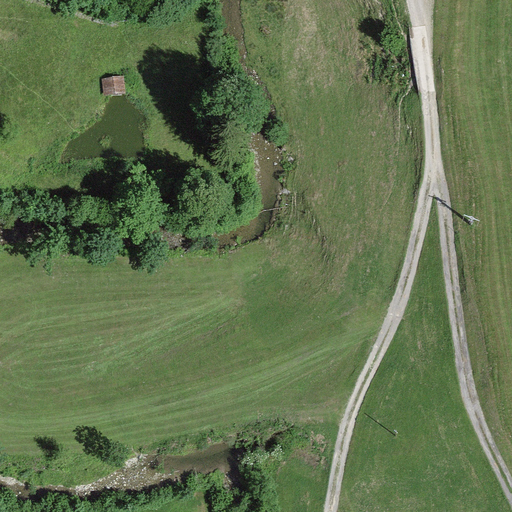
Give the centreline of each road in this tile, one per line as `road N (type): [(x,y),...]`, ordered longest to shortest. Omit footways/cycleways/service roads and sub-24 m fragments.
road 1 (track): [(331,511),(346,427),(393,312),(437,169)]
road 2 (track): [(511,494),(472,403),(437,169)]
road 3 (track): [(437,169),(415,0)]
